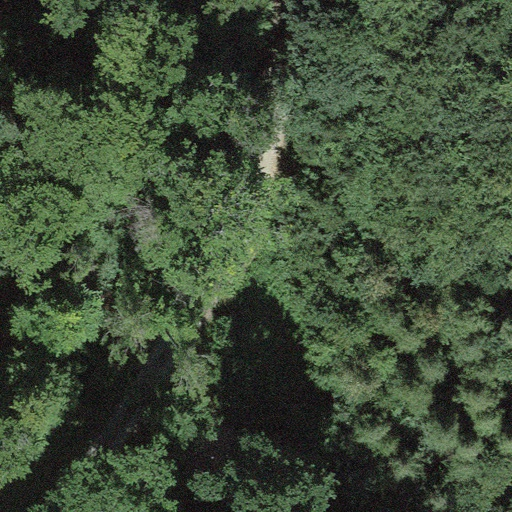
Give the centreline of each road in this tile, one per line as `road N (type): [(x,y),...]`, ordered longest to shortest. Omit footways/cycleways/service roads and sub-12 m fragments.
road 1 (track): [(48,511),(170,353),(275,134)]
road 2 (track): [(284,0),(275,134)]
